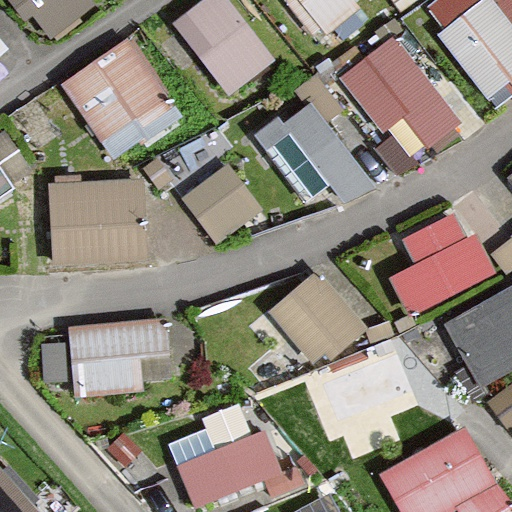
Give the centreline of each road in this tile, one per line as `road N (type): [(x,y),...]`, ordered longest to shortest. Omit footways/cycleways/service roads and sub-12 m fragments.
road 1 (residential): [(511,133),(393,206),(244,263),(127,294),(0,301)]
road 2 (residential): [(0,101),(151,0)]
road 3 (residential): [(0,380),(117,511)]
